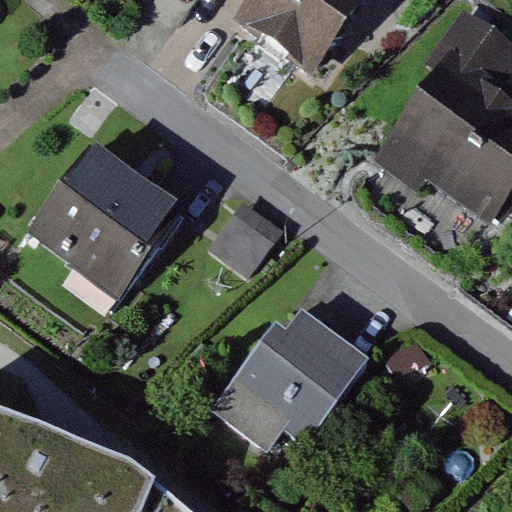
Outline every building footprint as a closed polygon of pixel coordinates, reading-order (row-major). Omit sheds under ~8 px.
[(242,31),(315,87),(378,5),(371,0),(257,0),(263,4),(242,31)] [(389,152),(493,232),(511,207),(511,144),(438,88),(389,152)] [(180,227),(92,161),(23,251),(111,317),(180,227)] [(211,252),(252,282),(288,235),(247,204),(211,252)] [(370,372),(296,316),(215,422),(289,478),(370,372)] [(147,511),(116,489),(0,445),(0,511),(147,511)]
